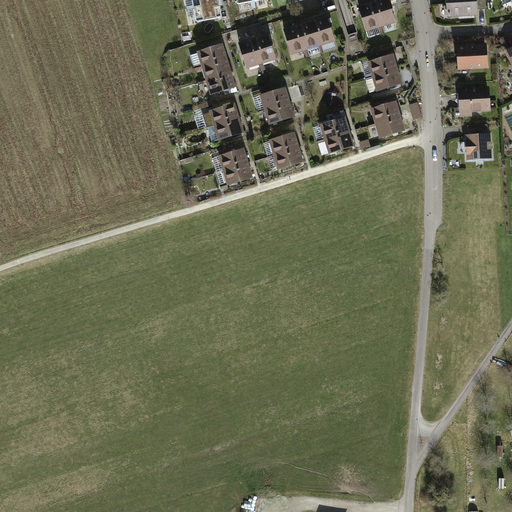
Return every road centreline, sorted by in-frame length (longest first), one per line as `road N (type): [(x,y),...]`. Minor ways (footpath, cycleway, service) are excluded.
road 1 (track): [(0,277),(432,136)]
road 2 (unclassified): [(429,255),(410,511)]
road 3 (residential): [(424,37),(434,177),(429,255)]
road 4 (track): [(511,325),(411,477)]
